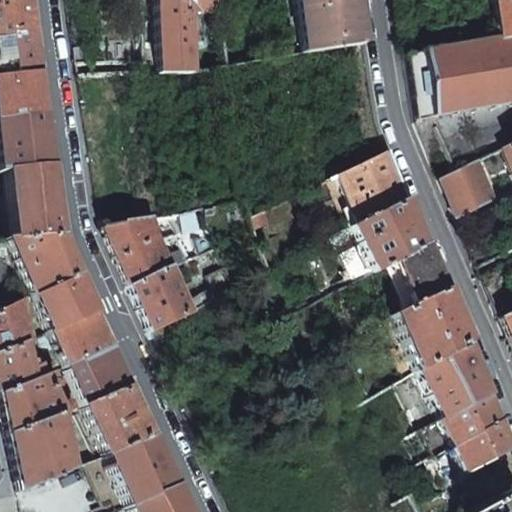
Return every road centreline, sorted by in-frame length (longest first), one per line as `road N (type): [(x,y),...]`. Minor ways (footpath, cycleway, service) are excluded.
road 1 (residential): [(210,511),(77,232),(45,0)]
road 2 (residential): [(511,397),(397,133),(375,0)]
